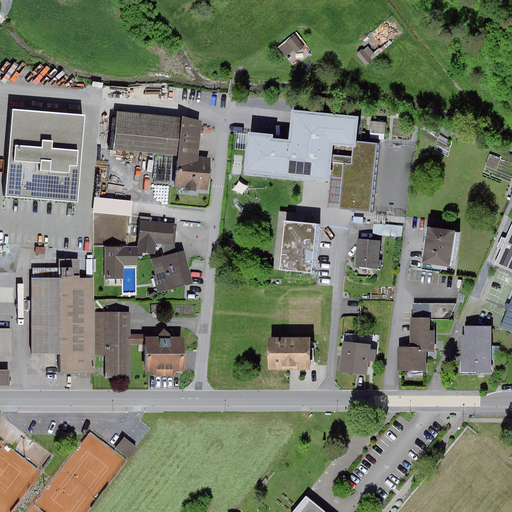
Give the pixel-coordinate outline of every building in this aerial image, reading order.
[(307,45),(298,32),(280,46),(287,56),(298,48),(299,51),(307,45)] [(372,54),(366,47),(360,52),(370,63),(380,54),(377,51),(372,54)] [(254,130),(251,136),(246,174),(337,185),(341,146),(362,149),(366,116),(298,108),(295,135),(254,130)] [(85,115),(13,109),(5,196),(78,203),(85,115)] [(203,120),(117,111),(114,148),(178,155),(174,186),(186,187),(185,190),(196,191),(196,189),(207,190),(211,158),(199,156),(203,120)] [(370,121),(369,132),(385,134),(386,123),(370,121)] [(362,159),(350,158),(344,212),(382,216),(389,146),(374,145),(373,152),(362,151),(362,159)] [(511,155),(500,149),(498,153),(511,160),(511,155)] [(490,154),(485,165),(496,170),(501,159),(490,154)] [(94,196),(94,211),(132,212),(133,197),(94,196)] [(273,268),(282,268),(287,222),(288,213),(279,212),(273,268)] [(177,224),(141,220),(138,252),(155,254),(156,243),(161,243),(175,245),(177,224)] [(317,225),(287,222),(282,268),(313,272),(317,225)] [(402,226),(374,224),(373,233),(379,235),(401,238),(402,226)] [(511,224),(495,264),(511,271),(511,224)] [(457,233),(430,229),(424,271),(444,273),(446,268),(452,268),(457,233)] [(381,241),(358,239),(355,267),(378,269),(381,241)] [(175,245),(161,243),(164,256),(177,252),(175,245)] [(137,246),(104,246),(104,279),(121,279),(121,265),(137,265),(137,246)] [(193,284),(184,251),(177,252),(164,256),(151,260),(155,274),(153,275),(158,293),(193,284)] [(59,278),(32,278),(33,357),(59,356),(60,373),(93,373),(95,373),(95,355),(95,312),(94,278),(80,278),(80,259),(59,259),(59,278)] [(511,298),(509,305),(506,304),(505,308),(507,309),(500,326),(511,331),(511,298)] [(455,304),(413,303),(413,319),(429,319),(449,319),(455,304)] [(130,312),(95,312),(95,355),(105,355),(105,377),(130,377),(130,344),(130,334),(130,312)] [(411,319),(411,348),(425,348),(434,349),(435,330),(429,330),(429,319),(413,319),(411,319)] [(11,328),(0,328),(0,356),(11,356),(11,328)] [(159,338),(145,337),(144,371),(152,371),(155,376),(173,376),(176,372),(183,372),(183,338),(170,337),(170,334),(164,329),(159,334),(159,338)] [(466,329),(466,337),(462,337),(462,372),(490,372),(490,329),(466,329)] [(142,334),(130,334),(130,344),(143,344),(142,334)] [(309,338),(270,339),(270,369),(309,369),(309,338)] [(370,345),(342,342),(339,373),(366,376),(368,361),(374,361),(376,350),(370,349),(370,345)] [(411,348),(398,348),(398,370),(425,370),(425,348),(411,348)] [(9,371),(0,370),(0,385),(8,385),(9,371)] [(135,448),(124,438),(115,449),(127,458),(135,448)] [(326,511),(308,497),(295,511),(326,511)]
